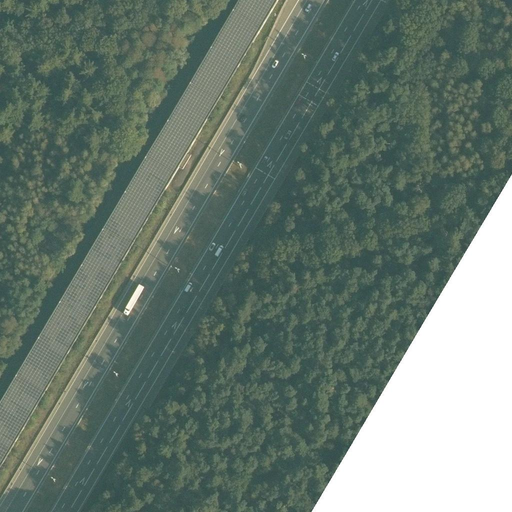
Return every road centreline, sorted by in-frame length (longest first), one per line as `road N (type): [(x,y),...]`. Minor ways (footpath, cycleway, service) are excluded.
road 1 (motorway): [(314,0),(9,511)]
road 2 (motorway): [(61,511),(363,0)]
road 3 (track): [(0,392),(232,0)]
